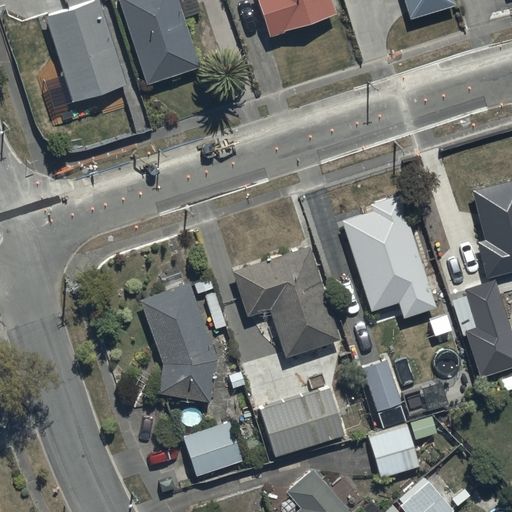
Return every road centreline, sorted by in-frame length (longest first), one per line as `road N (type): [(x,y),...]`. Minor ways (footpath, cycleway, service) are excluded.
road 1 (residential): [(8,231),(511,73)]
road 2 (residential): [(8,231),(104,511)]
